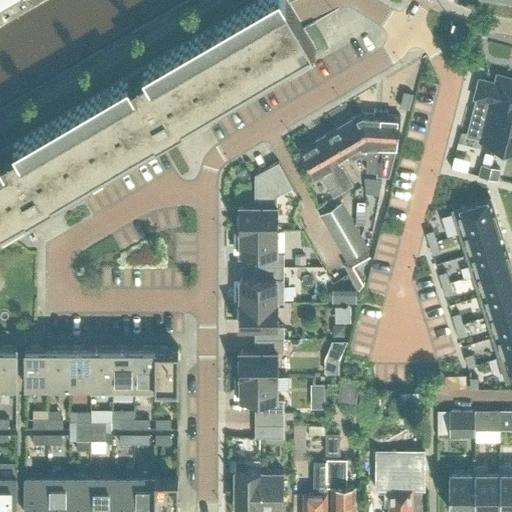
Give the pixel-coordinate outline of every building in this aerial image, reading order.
[(127,74),(18,138),(54,200),(179,127),(315,48),(303,27),(295,15),(288,2),(286,0),(255,0),(142,66),(145,71),(130,80),(127,74)] [(479,138),(495,143),(510,85),(479,77),(474,96),(477,96),(467,133),(480,136),(479,138)] [(511,77),(510,85),(495,143),(511,146),(511,77)] [(373,112),(361,111),(361,155),(366,156),(365,169),(375,170),(379,108),(374,108),(373,112)] [(395,151),(398,114),(386,113),(386,109),(379,108),(375,170),(376,170),(376,174),(389,175),(395,151)] [(361,111),(332,127),(349,152),(351,159),(359,154),(361,155),(361,111)] [(353,183),(346,171),(337,155),(345,150),(350,159),(351,159),(349,152),(332,127),(315,136),(345,187),(353,183)] [(299,146),(317,178),(322,176),(332,194),(345,187),(315,136),(299,146)] [(0,231),(50,202),(54,200),(18,138),(13,141),(16,146),(1,155),(0,153),(0,231)] [(277,228),(277,204),(276,204),(276,193),(292,185),(278,159),(254,172),(254,204),(238,204),(238,227),(235,227),(235,228),(277,228)] [(480,167),(478,173),(487,175),(490,165),(481,162),(480,167)] [(490,165),(487,175),(496,178),(498,173),(499,167),(490,165)] [(392,191),(378,189),(374,216),(388,218),(392,191)] [(470,202),(451,208),(452,211),(458,230),(459,232),(497,220),(490,196),(470,202)] [(320,212),(326,224),(348,211),(341,200),(320,212)] [(356,208),(356,222),(364,222),(364,208),(356,208)] [(333,235),(354,222),(348,211),(326,224),(333,235)] [(497,220),(459,232),(465,253),(504,241),(497,220)] [(333,235),(339,246),(340,246),(361,233),(354,222),(333,235)] [(277,229),(277,228),(235,228),(235,246),(240,246),(240,252),(254,252),(254,264),(283,264),(283,250),(279,251),(279,229),(277,229)] [(432,228),(425,230),(428,242),(436,239),(432,228)] [(339,246),(346,257),(367,245),(361,233),(340,246),(339,246)] [(436,239),(428,242),(432,253),(440,250),(436,239)] [(504,241),(465,253),(472,273),(510,261),(504,241)] [(370,256),(366,247),(342,260),(358,288),(366,275),(360,265),(367,260),(366,258),(370,256)] [(511,266),(510,261),(472,273),(478,294),(511,283),(511,266)] [(283,277),(283,264),(254,264),(254,276),(240,277),(240,282),(235,282),(235,300),(278,300),(278,277),(283,277)] [(445,269),(438,271),(442,283),(449,280),(445,269)] [(449,280),(442,283),(445,294),(453,291),(449,280)] [(511,283),(478,294),(485,315),(511,306),(511,283)] [(278,323),(278,300),(235,300),(235,301),(238,301),(238,324),(256,324),(256,337),(284,337),(284,323),(278,323)] [(511,306),(485,315),(491,335),(511,328),(511,306)] [(459,310),(451,313),(455,324),(462,322),(459,310)] [(462,322),(455,324),(458,335),(466,333),(462,322)] [(511,328),(491,335),(498,356),(511,351),(511,328)] [(237,372),(237,373),(278,373),(278,350),(284,350),(284,337),(256,337),(256,349),(240,349),(240,372),(237,372)] [(16,344),(0,344),(0,383),(16,384),(16,344)] [(25,384),(47,384),(47,345),(25,345),(25,384)] [(47,384),(69,384),(69,345),(47,345),(47,384)] [(89,391),(90,391),(90,345),(69,345),(69,384),(89,384),(89,391)] [(90,391),(112,391),(112,345),(90,345),(90,391)] [(112,391),(133,391),(133,345),(112,345),(112,391)] [(133,391),(155,391),(155,345),(133,345),(133,391)] [(178,384),(178,345),(155,345),(155,391),(156,391),(156,384),(178,384)] [(472,351),(464,354),(468,365),(475,363),(472,351)] [(511,351),(498,356),(506,379),(511,377),(511,351)] [(256,397),(256,410),(283,410),(283,396),(278,396),(278,373),(237,373),(237,391),(242,391),(242,397),(256,397)] [(446,373),(447,385),(466,385),(466,373),(446,373)] [(477,375),(469,375),(469,387),(477,387),(477,375)] [(449,434),(476,434),(475,408),(449,409),(449,434)] [(499,426),(511,425),(511,408),(499,408),(499,426)] [(76,409),(76,429),(91,429),(91,419),(90,419),(90,409),(76,409)] [(487,427),(487,426),(486,409),(476,409),(476,428),(487,427)] [(256,410),(256,422),(283,422),(283,410),(256,410)] [(8,416),(0,416),(0,425),(9,426),(8,416)] [(47,426),(47,416),(32,417),(32,426),(47,426)] [(62,416),(47,416),(47,426),(62,426),(62,416)] [(148,416),(134,417),(134,426),(149,426),(148,416)] [(170,416),(156,416),(156,426),(171,426),(170,416)] [(134,426),(134,417),(120,417),(120,426),(134,426)] [(105,419),(91,419),(91,429),(105,429),(105,419)] [(256,422),(256,435),(283,435),(283,422),(256,422)] [(91,429),(76,429),(77,438),(91,438),(91,429)] [(105,429),(91,429),(91,438),(106,438),(105,429)] [(8,431),(0,431),(0,441),(8,441),(8,431)] [(170,432),(155,431),(154,440),(169,441),(170,432)] [(47,441),(47,432),(33,432),(33,441),(47,441)] [(61,432),(47,432),(47,441),(61,441),(61,432)] [(119,440),(134,440),(134,432),(119,432),(119,440)] [(134,432),(134,440),(148,440),(148,432),(134,432)] [(327,450),(339,450),(339,434),(327,434),(327,450)] [(326,484),(332,484),(331,511),(354,511),(355,484),(346,484),(346,456),(326,456),(326,484)] [(245,467),(245,457),(235,457),(235,506),(258,506),(258,509),(259,509),(259,467),(245,467)] [(314,490),(303,490),(303,511),(325,511),(325,459),(314,459),(314,490)] [(500,469),(487,469),(487,462),(474,461),(473,469),(474,469),(474,507),(500,507),(500,469)] [(500,469),(500,507),(511,507),(511,461),(500,461),(500,469)] [(407,465),(385,465),(385,502),(389,502),(388,511),(424,511),(424,465),(413,465),(413,485),(407,485),(407,465)] [(260,467),(259,467),(259,509),(277,509),(277,504),(283,504),(283,469),(260,469),(260,467)] [(448,507),(474,507),(474,469),(473,469),(448,469),(448,507)] [(15,511),(16,473),(0,473),(0,511),(15,511)] [(24,511),(46,511),(47,473),(24,473),(24,511)] [(46,511),(68,511),(68,473),(47,473),(46,511)] [(68,511),(90,511),(90,474),(68,473),(68,511)] [(90,511),(111,511),(112,474),(90,474),(90,511)] [(111,511),(133,511),(133,474),(112,474),(111,511)] [(133,511),(154,511),(155,474),(133,474),(133,511)] [(177,511),(177,474),(155,474),(154,511),(177,511)]
